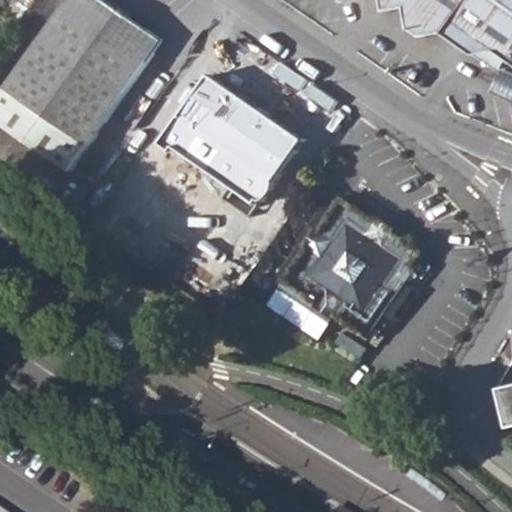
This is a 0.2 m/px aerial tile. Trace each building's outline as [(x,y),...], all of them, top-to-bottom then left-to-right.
[(62,0),(0,88),(0,117),(70,168),(161,37),(109,0),(62,0)] [(511,0),(388,0),(390,10),(410,6),(413,25),(427,35),(446,31),(480,55),(497,51),(511,61),(511,0)] [(511,76),(503,72),(493,92),(511,100),(511,76)] [(276,187),(275,181),(305,140),(212,75),(163,144),(173,151),(148,187),(230,245),(261,202),(267,200),(273,195),(276,187)] [(334,311),(365,333),(422,251),(389,229),(392,225),(375,214),(372,217),(340,195),(317,228),(314,226),(303,242),(307,245),(284,277),(317,300),(315,304),(331,315),(334,311)] [(112,381),(118,373),(105,363),(102,367),(99,371),(112,381)] [(511,387),(500,391),(509,429),(511,428),(511,387)] [(350,511),(334,502),(330,509),(335,511),(350,511)]
